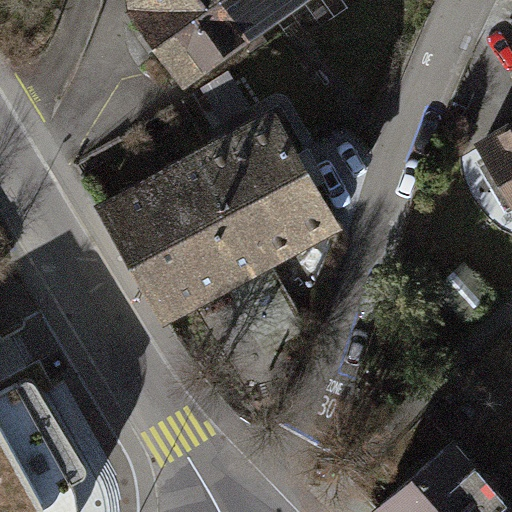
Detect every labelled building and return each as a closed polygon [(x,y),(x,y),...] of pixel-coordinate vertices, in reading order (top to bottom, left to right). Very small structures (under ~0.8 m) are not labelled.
[(321,0),(129,0),(133,24),(186,98),(321,0)] [(511,86),(511,134),(474,154),(511,231),(511,72),(506,75),(511,86)] [(276,119),(100,215),(166,336),(342,240),(276,119)] [(98,511),(0,341),(0,511),(98,511)] [(393,511),(511,511),(511,506),(461,451),(393,511)]
